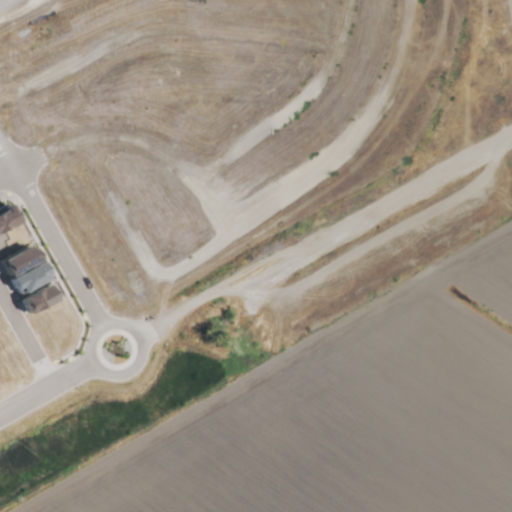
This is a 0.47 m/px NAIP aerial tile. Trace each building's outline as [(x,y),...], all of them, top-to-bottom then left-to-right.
[(0,210),(11,205),(20,222),(0,232),(0,210)] [(1,259),(32,242),(42,259),(10,277),(1,259)] [(11,278),(42,261),(52,278),(20,296),(11,278)] [(36,281),(29,264),(0,277),(0,288),(1,291),(6,288),(9,293),(36,281)] [(21,298),(53,280),(63,296),(30,315),(21,298)] [(8,299),(15,315),(44,300),(36,285),(8,299)]
